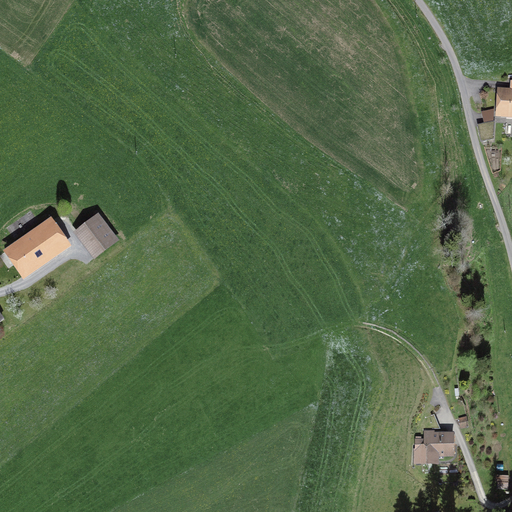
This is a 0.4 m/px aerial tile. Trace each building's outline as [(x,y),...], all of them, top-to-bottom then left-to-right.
[(511,90),(511,93),(502,92),(500,114),(511,114),(511,90)] [(496,118),(494,108),(482,111),(485,121),(496,118)] [(492,138),(493,123),(477,126),(481,141),(492,138)] [(114,240),(98,219),(82,232),(98,253),(114,240)] [(9,262),(20,285),(43,274),(38,264),(43,260),(43,259),(49,255),(52,259),(68,248),(64,242),(71,237),(62,225),(56,229),(52,224),(46,228),(43,224),(7,249),(12,260),(9,262)] [(425,440),(416,440),(415,464),(437,464),(437,454),(451,454),(451,435),(433,435),(434,432),(425,432),(425,440)] [(497,489),(508,489),(508,476),(496,475),(495,482),(497,482),(497,489)]
